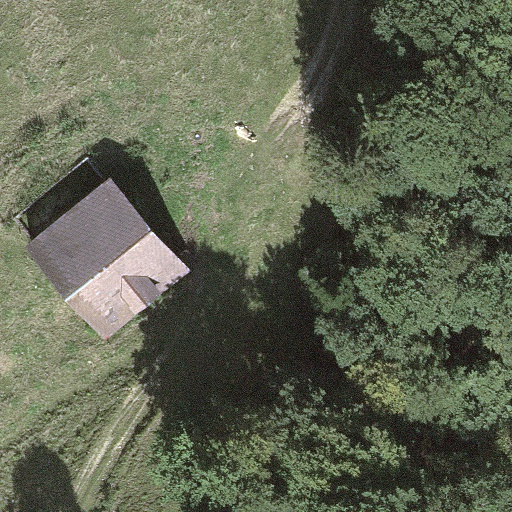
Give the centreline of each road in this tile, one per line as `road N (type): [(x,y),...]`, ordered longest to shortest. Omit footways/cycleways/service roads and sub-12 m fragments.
road 1 (track): [(70,511),(202,291),(229,230)]
road 2 (track): [(229,230),(326,51),(341,0)]
